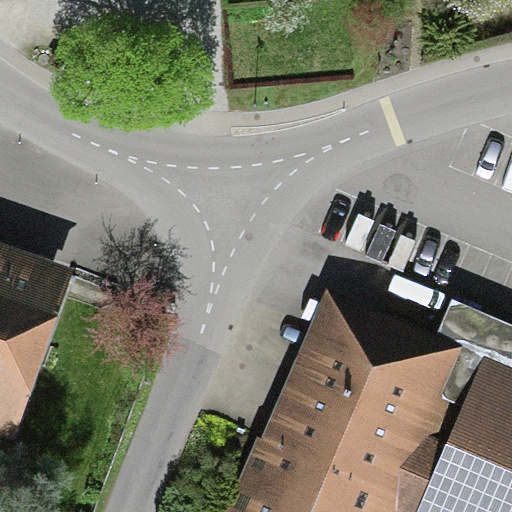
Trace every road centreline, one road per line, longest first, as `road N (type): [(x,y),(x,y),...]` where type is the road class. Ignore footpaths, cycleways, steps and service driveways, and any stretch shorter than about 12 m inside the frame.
road 1 (residential): [(228,199),(200,335),(131,511)]
road 2 (residential): [(228,199),(365,132),(511,90)]
road 3 (residential): [(0,97),(51,127),(228,199)]
